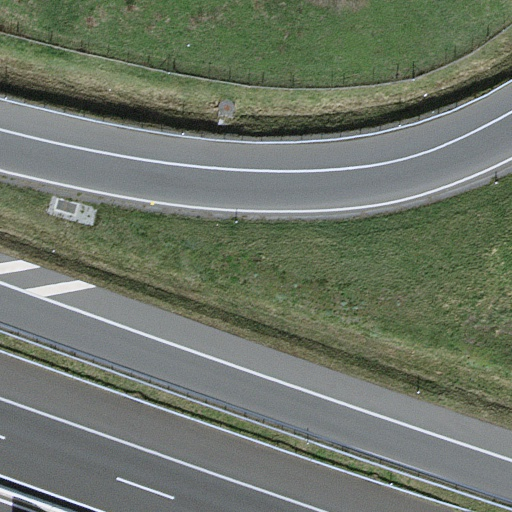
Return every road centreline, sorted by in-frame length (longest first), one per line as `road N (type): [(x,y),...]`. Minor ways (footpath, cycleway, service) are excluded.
road 1 (motorway): [(511,473),(0,293)]
road 2 (motorway): [(511,129),(400,175),(318,185),(146,176),(0,144)]
road 3 (motorway): [(226,511),(0,432)]
